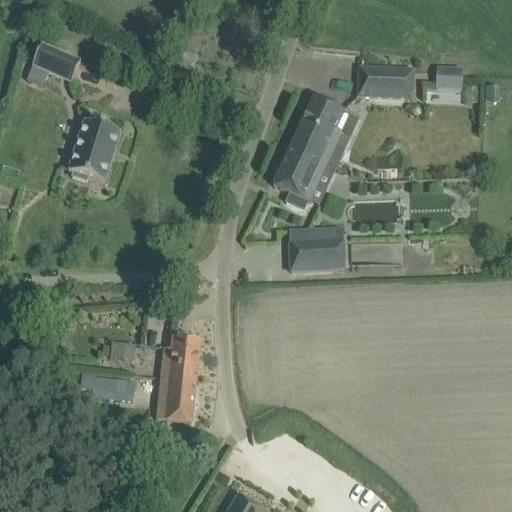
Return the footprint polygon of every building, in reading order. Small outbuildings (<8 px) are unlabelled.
[(32,68),(71,85),(80,65),(41,48),(32,68)] [(186,49),(181,63),(193,68),(199,54),(186,49)] [(357,68),(356,99),(412,101),(413,70),(357,68)] [(436,70),(435,91),(462,93),(463,71),(436,70)] [(314,100),(290,150),(327,167),(342,136),(349,139),(357,121),(351,118),(332,108),(314,100)] [(86,185),(88,181),(104,186),(120,136),(84,125),(68,175),(73,176),(71,180),(86,185)] [(290,150),(273,188),(289,195),(284,206),(303,215),(308,205),(310,205),(327,167),(290,150)] [(343,241),(287,243),(288,274),(344,273),(343,241)] [(195,386),(200,344),(173,341),(171,353),(165,352),(161,382),(195,386)] [(124,362),(125,346),(110,344),(110,348),(102,347),(101,358),(109,358),(109,360),(124,362)] [(134,385),(93,381),(80,379),(79,391),(92,392),(91,400),(131,404),(134,385)] [(191,427),(195,386),(161,382),(157,424),(191,427)] [(260,511),(237,499),(229,511),(260,511)]
